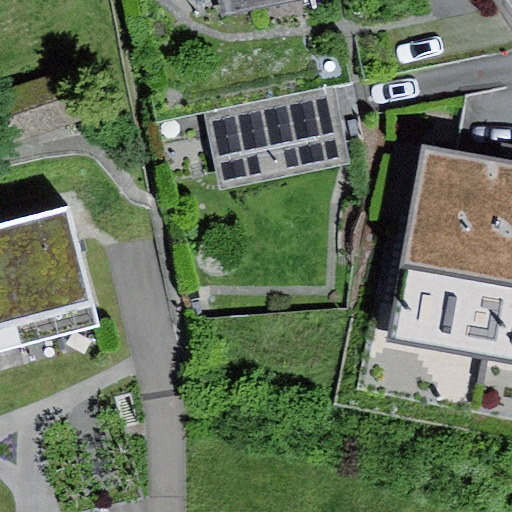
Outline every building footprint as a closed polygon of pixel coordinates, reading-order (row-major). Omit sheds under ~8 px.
[(216,0),(219,17),(314,0),(216,0)] [(77,67),(0,92),(0,134),(4,148),(94,118),(77,67)] [(334,89),(203,114),(219,194),(350,169),(334,89)] [(511,165),(427,149),(388,342),(511,367),(511,165)] [(0,360),(99,339),(69,212),(0,229),(0,360)]
